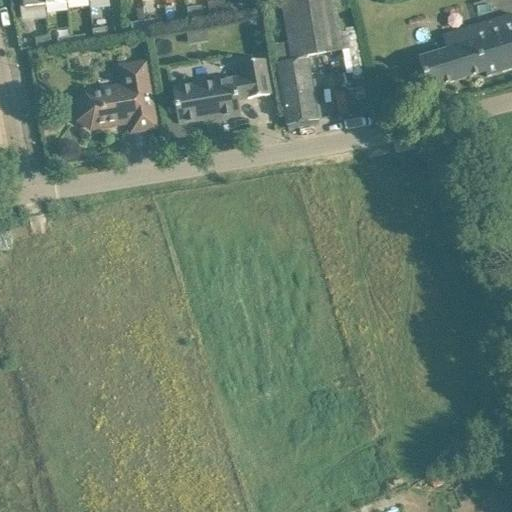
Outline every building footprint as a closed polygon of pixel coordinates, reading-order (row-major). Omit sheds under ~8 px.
[(46,6),(44,0),(18,0),(21,23),(47,19),(46,6)] [(333,0),(280,0),(291,60),(342,52),(333,0)] [(244,4),(230,7),(231,14),(245,12),(244,4)] [(231,14),(230,7),(216,9),(217,17),(231,14)] [(202,15),(188,18),(189,26),(203,23),(202,15)] [(446,50),(418,59),(428,90),(484,72),(486,77),(511,68),(511,15),(442,37),(446,50)] [(189,26),(188,18),(173,20),(175,28),(189,26)] [(158,19),(144,21),(146,29),(160,27),(158,19)] [(146,29),(144,21),(130,24),(132,32),(146,29)] [(92,30),(93,38),(108,36),(106,28),(92,30)] [(86,43),(86,39),(85,35),(71,38),(72,45),(86,43)] [(49,37),(35,40),(36,47),(51,45),(49,37)] [(72,45),(71,38),(57,40),(58,48),(72,45)] [(274,46),(287,125),(317,120),(307,61),(290,64),(286,44),(274,46)] [(234,80),(172,91),(178,124),(240,114),(238,101),(269,96),(263,61),(241,64),(244,79),(234,81),(234,80)] [(85,94),(76,106),(78,121),(91,129),(130,123),(132,132),(157,128),(146,64),(121,68),(124,87),(85,94)]
